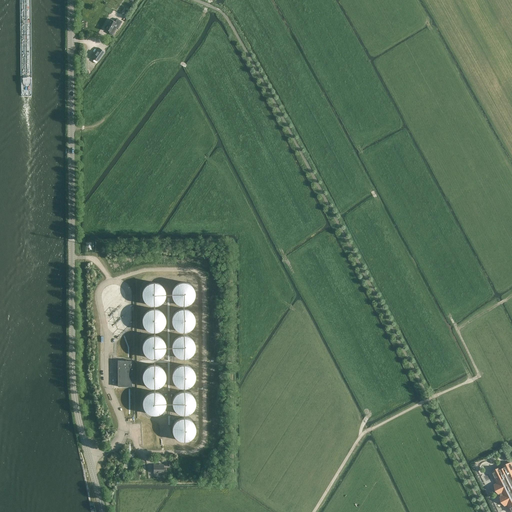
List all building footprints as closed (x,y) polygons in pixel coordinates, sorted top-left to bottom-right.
[(118,29),(122,21),(117,18),(115,21),(111,19),(111,20),(110,20),(108,22),(109,23),(106,29),(109,31),(108,33),(112,35),(117,28),(118,29)] [(85,59),(83,65),(88,68),(97,57),(91,51),(87,57),(85,59)] [(87,241),(86,251),(95,251),(95,242),(87,241)] [(148,304),(150,306),(154,307),(157,306),(160,305),(163,303),(165,300),(166,297),(166,293),(165,290),(163,287),(160,285),(157,284),(154,284),(150,285),(148,286),(145,288),(144,291),(143,294),(143,297),(144,300),(146,302),(148,304)] [(177,304),(180,306),(183,307),(187,306),(190,305),(192,303),(194,300),(195,297),(195,293),(194,290),(192,287),(190,285),(186,284),(183,284),(180,285),(177,286),(175,288),(173,291),(173,294),(173,297),(173,300),(175,302),(177,304)] [(148,330),(151,332),(154,333),(157,332),(161,331),(163,329),(165,326),(166,323),(166,319),(165,316),(163,313),(160,311),(157,310),(154,310),(151,310),(148,312),(146,314),(144,317),(143,320),(143,323),(144,326),(146,328),(148,330)] [(177,330),(180,332),(183,332),(187,332),(190,331),(192,329),(194,326),(195,322),(195,319),(194,316),(192,313),(189,311),(186,310),(183,310),(180,310),(177,312),(175,314),(173,317),(172,320),(172,323),(173,326),(175,328),(177,330)] [(148,357),(151,358),(154,359),(158,359),(161,357),(163,355),(165,352),(166,349),(166,346),(165,342),(163,340),(160,338),(157,336),(154,336),(151,337),(148,338),(146,340),(144,343),(143,346),(143,349),(144,352),(146,355),(148,357)] [(177,357),(180,358),(183,359),(187,359),(190,357),(193,355),(194,352),(195,349),(195,345),(194,342),(192,339),(190,337),(187,336),(183,336),(180,337),(177,338),(175,340),(173,343),(173,346),(173,349),(174,352),(175,355),(177,357)] [(118,387),(131,387),(131,361),(118,361),(118,387)] [(177,386),(180,388),(183,388),(187,388),(190,387),(193,384),(194,382),(195,378),(195,375),(194,372),(192,369),(190,367),(187,366),(183,365),(180,366),(177,368),(175,370),(174,372),(173,375),(173,378),(174,381),(175,384),(177,386)] [(148,386),(151,388),(154,388),(158,388),(161,387),(164,385),(165,382),(166,379),(166,375),(165,372),(163,369),(161,367),(157,366),(154,366),(151,366),(148,368),(146,370),(144,373),(144,376),(144,379),(144,382),(146,384),(148,386)] [(147,413),(150,414),(153,415),(157,415),(160,413),(163,411),(165,408),(165,405),(165,402),(164,398),(162,396),(160,394),(157,392),(153,392),(150,393),(147,394),(145,397),(144,399),(143,402),(143,405),(144,408),(145,411),(147,413)] [(178,413),(181,414),(184,415),(187,415),(191,413),(193,411),(195,408),(196,405),(196,402),(195,398),(193,396),(190,394),(187,393),(184,392),(181,393),(178,395),(176,397),(174,399),(173,402),(173,405),(174,408),(176,411),(178,413)] [(178,439),(180,440),(184,441),(187,441),(190,439),(193,437),(195,434),(196,431),(195,428),(194,424),(192,422),(190,420),(187,418),(183,418),(180,419),(177,420),(175,423),(174,425),(173,428),(173,431),(174,434),(175,437),(178,439)] [(128,453),(123,465),(127,467),(132,455),(128,453)] [(500,467),(492,471),(492,472),(493,471),(498,483),(495,485),(495,484),(499,493),(499,492),(501,496),(500,496),(505,504),(508,502),(511,510),(511,464),(511,462),(503,466),(503,467),(501,468),(500,467)] [(164,473),(164,465),(154,465),(154,473),(164,473)]
